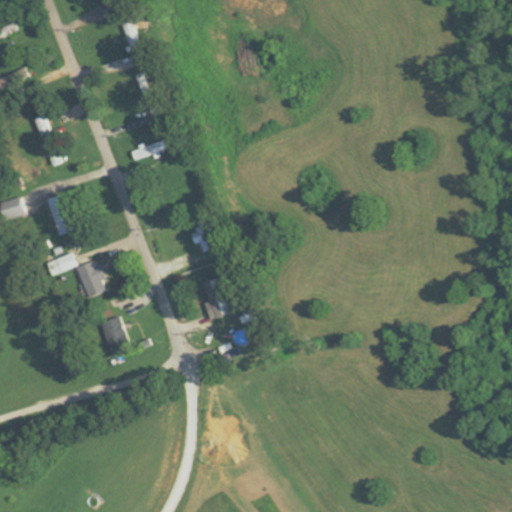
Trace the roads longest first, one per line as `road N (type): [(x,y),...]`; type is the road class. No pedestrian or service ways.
road 1 (residential): [(48,0),(181,348)]
road 2 (residential): [(167,344),(0,415)]
road 3 (residential): [(181,348),(196,422),(169,511)]
